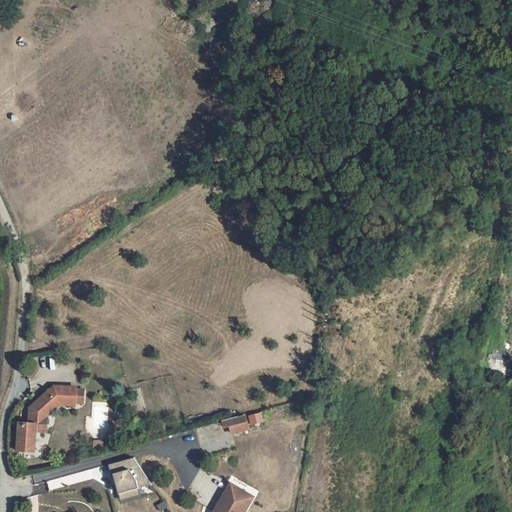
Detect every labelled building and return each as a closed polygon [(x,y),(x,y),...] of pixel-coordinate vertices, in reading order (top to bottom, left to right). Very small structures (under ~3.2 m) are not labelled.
[(30,415),(34,415),(48,415),(50,407),(60,397),(79,398),(80,380),(55,379),(32,397),(30,415)] [(261,413),(250,416),(252,423),(262,421),(261,413)] [(30,415),(19,414),(18,443),(32,442),(34,415),(30,415)] [(249,429),(244,414),(223,421),(225,428),(230,426),(232,434),(249,429)] [(152,480),(135,452),(112,459),(120,488),(140,483),(152,480)] [(213,503),(211,511),(233,511),(249,485),(230,474),(213,503)] [(140,483),(120,488),(122,496),(142,490),(140,483)] [(233,511),(239,511),(252,487),(249,485),(233,511)]
